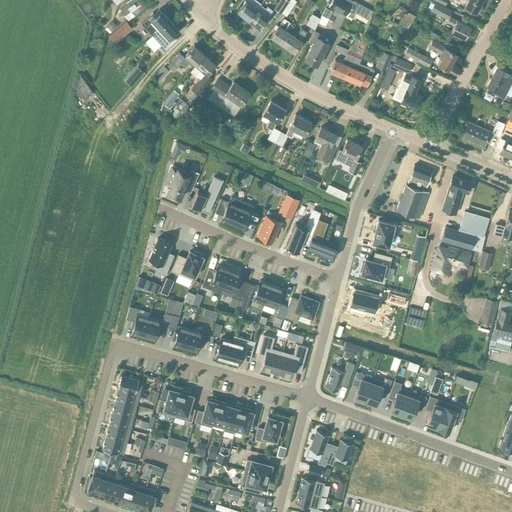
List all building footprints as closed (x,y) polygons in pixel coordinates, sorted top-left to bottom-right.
[(134,0),(119,11),(128,21),(146,7),(140,0),(134,0)] [(246,0),(247,1),(246,0),(237,11),(249,20),(260,5),(261,5),(262,4),(256,0),(246,0)] [(279,0),(274,8),(281,12),(289,0),(279,0)] [(295,0),(289,0),(281,12),(287,15),(296,1),(295,0)] [(347,14),(353,1),(352,0),(332,0),(330,5),(330,6),(338,10),(346,15),(347,14)] [(467,0),(464,7),(467,8),(476,13),(476,11),(479,13),(483,6),(480,5),(482,0),(467,0)] [(372,11),(353,1),(347,14),(352,17),(355,12),(369,19),(372,11)] [(452,10),(435,1),(430,10),(445,18),(446,17),(447,18),(452,10)] [(268,6),(266,9),(261,5),(260,5),(249,20),(260,29),(268,18),(268,17),(273,10),(268,6)] [(153,35),(161,28),(160,28),(169,19),(160,9),(150,17),(149,16),(141,23),(144,26),(153,35)] [(398,23),(408,28),(415,15),(406,10),(398,23)] [(320,18),(313,14),(306,24),(314,30),(320,18)] [(451,31),(456,34),(465,38),(471,26),(457,19),(457,20),(450,16),(447,22),(454,25),(451,31)] [(278,25),(276,28),(271,36),(283,44),(290,33),(285,29),(290,21),(284,17),(279,25),(278,25)] [(157,47),(162,53),(177,39),(173,35),(179,30),(169,19),(160,28),(161,28),(165,33),(157,40),(160,44),(157,47)] [(104,27),(109,33),(117,27),(112,21),(104,27)] [(132,24),(128,29),(132,34),(137,29),(132,24)] [(294,52),(300,44),(302,40),(301,40),(307,32),(300,28),(295,36),(290,33),(283,44),(294,52)] [(117,29),(109,37),(115,43),(123,35),(117,29)] [(405,40),(411,44),(417,34),(410,30),(405,40)] [(317,65),(322,56),(324,52),(318,49),(324,37),(314,31),(308,43),(312,45),(305,59),(317,65)] [(341,32),(338,39),(345,41),(348,34),(341,32)] [(367,85),(372,75),(374,69),(359,63),(368,42),(362,39),(358,47),(362,49),(360,55),(355,53),(345,77),(360,84),(360,82),(367,85)] [(445,47),(432,40),(429,46),(442,53),(436,63),(448,70),(456,54),(445,48),(445,47)] [(335,59),(334,62),(330,71),(345,77),(355,53),(360,55),(362,49),(358,47),(351,44),(343,62),(335,59)] [(170,62),(167,66),(174,71),(176,68),(179,65),(184,68),(189,62),(194,67),(205,54),(194,45),(185,55),(186,56),(185,57),(179,52),(173,60),(170,62)] [(432,59),(408,47),(403,57),(416,63),(418,61),(428,66),(432,59)] [(392,54),(382,50),(376,65),(386,69),(392,54)] [(216,64),(205,54),(194,67),(199,71),(195,75),(199,80),(192,88),(198,94),(212,78),(207,74),(216,64)] [(80,73),(85,74),(89,58),(84,56),(80,73)] [(412,64),(397,58),(393,67),(408,73),(412,64)] [(137,66),(125,80),(132,86),(144,72),(137,66)] [(164,66),(156,75),(160,79),(169,71),(164,66)] [(511,66),(510,66),(507,72),(497,67),(487,86),(495,90),(493,92),(504,98),(511,83),(511,66)] [(383,80),(388,82),(394,69),(389,67),(383,80)] [(93,92),(80,74),(76,88),(84,99),(93,92)] [(409,83),(405,91),(401,101),(416,107),(421,95),(414,93),(420,79),(412,76),(411,77),(406,74),(403,80),(409,83)] [(218,78),(212,87),(211,89),(223,97),(226,94),(241,104),(249,92),(233,81),(228,89),(222,85),(224,83),(218,78)] [(200,102),(202,103),(210,93),(204,87),(190,103),(195,107),(200,102)] [(168,96),(173,100),(179,94),(174,89),(168,96)] [(180,98),(175,104),(183,111),(188,105),(180,98)] [(496,98),(493,104),(499,107),(501,101),(496,98)] [(273,130),(268,139),(276,143),(281,135),(279,134),(280,132),(273,128),(277,122),(285,109),(271,100),(263,114),(271,118),(266,127),(273,130)] [(503,101),(501,108),(509,110),(511,103),(503,101)] [(296,114),(286,133),(292,137),(295,130),(304,135),(311,122),(296,114)] [(492,133),(499,136),(505,124),(497,120),(492,133)] [(484,146),(490,131),(468,122),(462,136),(484,146)] [(315,139),(321,141),(316,153),(329,159),(334,150),(329,147),(335,133),(321,127),(315,139)] [(281,135),(276,143),(282,146),(287,138),(281,135)] [(347,139),(342,150),(341,153),(348,156),(345,163),(343,167),(356,173),(361,162),(354,160),(355,157),(356,157),(362,145),(347,139)] [(511,141),(506,139),(503,147),(500,153),(511,158),(511,141)] [(176,141),(171,155),(177,157),(180,150),(184,152),(187,146),(176,141)] [(303,154),(309,157),(315,144),(309,141),(303,154)] [(240,150),(246,153),(250,147),(243,144),(240,150)] [(407,185),(406,184),(397,208),(420,217),(429,193),(422,190),(424,184),(426,185),(431,171),(414,165),(407,185)] [(190,173),(178,167),(177,170),(172,168),(167,180),(172,182),(169,189),(167,188),(165,194),(173,198),(173,196),(179,199),(186,183),(193,186),(199,173),(191,169),(190,173)] [(249,183),(252,175),(246,172),(242,180),(249,183)] [(471,182),(452,176),(442,209),(447,210),(446,213),(451,215),(452,212),(456,213),(463,191),(468,193),(471,182)] [(319,183),(309,178),(307,177),(305,181),(317,186),(319,183)] [(199,191),(192,206),(206,212),(220,181),(213,178),(206,194),(199,191)] [(263,179),(260,188),(279,195),(282,187),(263,179)] [(331,185),(329,191),(340,196),(342,190),(331,185)] [(282,202),(278,212),(291,218),(299,199),(286,193),(282,202)] [(221,219),(232,224),(242,201),(231,196),(229,201),(221,198),(216,210),(224,213),(221,219)] [(242,201),(232,224),(243,228),(246,223),(254,226),(259,214),(251,211),(253,205),(242,201)] [(511,210),(509,210),(506,219),(502,235),(511,237),(511,234),(511,210)] [(489,218),(465,211),(459,230),(445,226),(441,240),(481,251),(486,236),(484,235),(489,218)] [(265,214),(256,235),(273,242),(282,221),(265,214)] [(318,219),(305,254),(315,258),(317,252),(333,258),(337,247),(321,241),(328,222),(318,219)] [(296,222),(287,246),(299,250),(303,241),(308,243),(316,222),(311,220),(308,227),(296,222)] [(382,225),(378,244),(392,248),(397,228),(382,225)] [(165,274),(175,253),(169,251),(172,242),(158,236),(149,258),(159,262),(156,270),(165,274)] [(414,242),(412,250),(422,252),(424,245),(414,242)] [(436,249),(434,259),(431,268),(448,273),(451,262),(466,266),(460,287),(467,289),(473,266),(468,264),(471,253),(452,247),(450,253),(436,249)] [(178,254),(171,270),(188,278),(198,255),(187,250),(184,256),(178,254)] [(482,251),(478,268),(489,270),(493,253),(482,251)] [(362,260),(359,268),(361,268),(361,269),(372,272),(372,274),(378,275),(378,274),(385,275),(390,257),(372,253),(371,258),(364,257),(363,260),(362,260)] [(410,267),(417,268),(419,260),(412,259),(410,267)] [(221,293),(223,287),(229,269),(218,265),(216,271),(209,268),(202,286),(221,293)] [(223,287),(221,293),(231,296),(232,296),(242,300),(245,292),(248,282),(238,279),(240,273),(229,269),(223,287)] [(166,277),(160,292),(168,295),(174,280),(166,277)] [(144,278),(140,287),(157,294),(161,285),(144,278)] [(254,298),(265,302),(271,284),(260,280),(258,286),(255,285),(253,291),(256,292),(254,298)] [(271,284),(265,302),(276,306),(278,300),(281,302),(283,295),(280,294),(283,288),(271,284)] [(377,297),(354,291),(349,310),(365,314),(366,309),(374,311),(377,297)] [(245,292),(242,300),(239,308),(246,310),(252,294),(245,292)] [(405,296),(388,292),(386,300),(403,304),(404,304),(406,297),(405,296)] [(193,304),(198,306),(203,295),(197,293),(193,304)] [(287,306),(284,317),(296,321),(298,315),(312,320),(319,301),(300,294),(298,300),(291,297),(287,306)] [(498,301),(485,298),(480,320),(493,323),(498,301)] [(280,304),(276,316),(281,318),(283,319),(287,306),(280,304)] [(143,336),(149,317),(138,314),(139,309),(129,306),(126,318),(132,320),(131,326),(134,327),(132,333),(143,336)] [(496,341),(496,337),(511,341),(511,336),(511,323),(508,322),(511,310),(499,307),(491,340),(496,341)] [(211,310),(209,317),(215,319),(217,312),(211,310)] [(169,325),(173,313),(166,311),(162,323),(169,325)] [(176,327),(180,315),(173,313),(169,325),(176,327)] [(279,326),(281,318),(276,316),(273,324),(279,326)] [(160,334),(161,328),(158,327),(160,321),(149,317),(143,336),(155,339),(157,333),(160,334)] [(284,320),(282,328),(287,330),(290,322),(284,320)] [(251,322),(249,328),(256,330),(257,330),(259,324),(257,324),(258,323),(251,322)] [(216,323),(213,335),(219,337),(222,326),(222,325),(216,323)] [(174,344),(185,348),(191,329),(179,326),(177,332),(174,331),(173,338),(176,338),(174,344)] [(191,329),(185,348),(197,351),(199,345),(202,346),(203,339),(200,339),(202,332),(191,329)] [(381,335),(393,339),(395,332),(383,329),(381,335)] [(263,334),(256,360),(263,362),(261,369),(276,373),(282,351),(271,348),(274,337),(263,334)] [(233,341),(227,359),(239,363),(240,359),(250,361),(255,341),(234,335),(233,341)] [(216,356),(227,359),(233,341),(221,338),(219,344),(216,343),(215,349),(218,350),(216,356)] [(352,341),(348,349),(358,353),(361,345),(352,341)] [(282,351),(276,373),(292,378),(294,371),(301,372),(308,346),(296,343),(294,354),(282,351)] [(409,360),(407,368),(417,371),(419,363),(409,360)] [(332,367),(325,386),(338,391),(341,383),(347,385),(354,364),(347,361),(343,371),(332,367)] [(436,375),(438,370),(434,368),(426,390),(437,394),(443,378),(436,375)] [(356,371),(352,384),(357,386),(353,397),(356,398),(355,400),(364,403),(373,377),(356,371)] [(121,374),(118,387),(140,393),(143,380),(121,374)] [(476,388),(478,381),(456,375),(455,381),(476,388)] [(373,377),(364,403),(372,406),(373,404),(376,405),(380,394),(386,396),(392,379),(385,377),(383,380),(373,377)] [(154,378),(153,384),(160,386),(162,380),(154,378)] [(394,380),(388,397),(393,399),(389,410),(392,412),(392,413),(400,416),(409,394),(410,390),(400,387),(401,383),(394,380)] [(118,387),(115,399),(137,405),(140,393),(118,387)] [(160,399),(156,411),(163,413),(168,415),(174,416),(175,411),(181,390),(172,387),(172,389),(169,389),(167,397),(166,400),(160,399)] [(175,411),(174,416),(192,421),(196,409),(189,407),(192,395),(190,395),(191,393),(181,390),(175,411)] [(409,394),(400,416),(409,419),(409,418),(412,419),(416,407),(422,409),(424,404),(425,400),(427,396),(419,394),(418,397),(409,394)] [(430,395),(425,408),(430,410),(426,424),(437,428),(447,402),(430,395)] [(198,409),(194,422),(212,427),(214,422),(212,422),(218,400),(210,398),(210,400),(207,399),(204,411),(198,409)] [(115,399),(112,411),(133,417),(137,405),(115,399)] [(218,400),(212,422),(214,422),(224,425),(225,425),(231,404),(230,404),(230,406),(226,405),(226,403),(218,400)] [(447,402),(437,428),(449,432),(454,419),(461,421),(465,408),(447,402)] [(224,425),(223,430),(229,432),(235,433),(236,428),(237,429),(243,407),(235,405),(234,407),(230,406),(231,404),(225,425),(224,425)] [(243,407),(237,429),(242,430),(241,435),(246,436),(249,424),(253,412),(251,412),(251,410),(243,407)] [(112,411),(109,424),(130,429),(133,417),(112,411)] [(511,414),(500,446),(501,445),(511,449),(511,415),(511,414)] [(255,439),(266,442),(267,437),(276,440),(276,438),(278,439),(280,432),(278,431),(281,420),(280,420),(281,418),(272,416),(272,418),(268,416),(265,428),(258,426),(255,439)] [(109,424),(105,436),(127,441),(130,429),(109,424)] [(316,430),(309,449),(321,453),(318,461),(317,463),(325,466),(326,462),(332,444),(327,442),(329,434),(316,430)] [(151,433),(149,438),(156,440),(166,443),(168,438),(163,437),(157,435),(151,433)] [(124,454),(127,441),(105,436),(102,448),(124,454)] [(186,448),(188,441),(169,436),(167,443),(186,448)] [(332,444),(326,462),(332,464),(335,456),(347,460),(353,443),(340,438),(338,446),(332,444)] [(210,444),(207,457),(215,459),(219,447),(210,444)] [(279,445),(276,456),(283,458),(286,447),(279,445)] [(197,446),(195,452),(203,454),(205,448),(197,446)] [(219,451),(216,462),(226,464),(228,454),(219,451)] [(251,453),(249,460),(254,461),(251,472),(273,477),(275,469),(273,468),(274,466),(273,466),(274,459),(264,456),(251,453)] [(204,460),(201,475),(208,477),(211,462),(204,460)] [(309,464),(307,472),(321,475),(323,467),(309,464)] [(87,491),(98,494),(105,473),(94,470),(87,491)] [(241,482),(239,488),(252,491),(259,493),(261,487),(263,487),(265,488),(266,486),(268,486),(270,477),(244,470),(241,482)] [(105,473),(98,494),(104,496),(108,498),(113,482),(114,482),(115,477),(105,473)] [(302,476),(298,490),(321,495),(324,482),(302,476)] [(113,482),(108,498),(112,499),(118,501),(124,485),(114,482),(113,482)] [(134,489),(128,505),(133,506),(139,508),(146,487),(135,484),(133,488),(134,489)] [(124,485),(118,501),(124,503),(128,505),(134,489),(133,488),(124,485)] [(146,487),(139,508),(149,511),(156,491),(146,487)] [(298,490),(295,503),(311,507),(309,511),(322,511),(323,510),(318,509),(321,495),(298,490)] [(187,511),(200,511),(203,505),(191,501),(187,511)]
